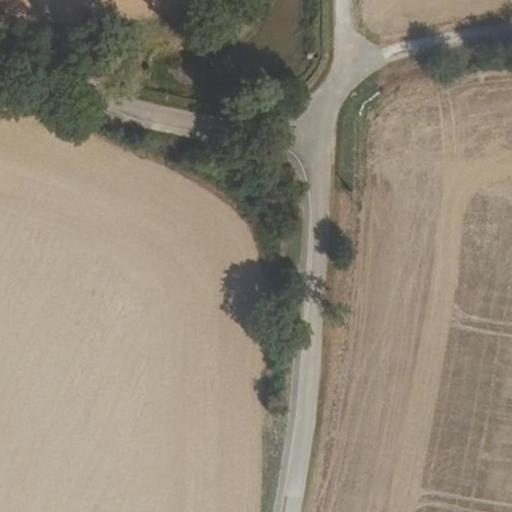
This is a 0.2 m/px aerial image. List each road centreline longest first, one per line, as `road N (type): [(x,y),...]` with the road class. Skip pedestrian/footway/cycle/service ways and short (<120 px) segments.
road 1 (track): [(344,87),(320,401),(303,511)]
road 2 (unclassified): [(0,75),(169,124),(292,142),(344,87)]
road 3 (track): [(344,87),(395,50),(511,33)]
